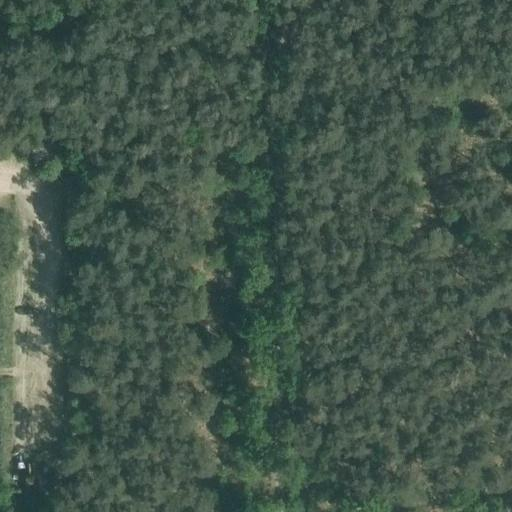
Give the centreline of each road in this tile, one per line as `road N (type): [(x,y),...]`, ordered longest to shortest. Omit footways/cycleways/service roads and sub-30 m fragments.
road 1 (track): [(276,511),(264,0)]
road 2 (track): [(310,511),(511,483)]
